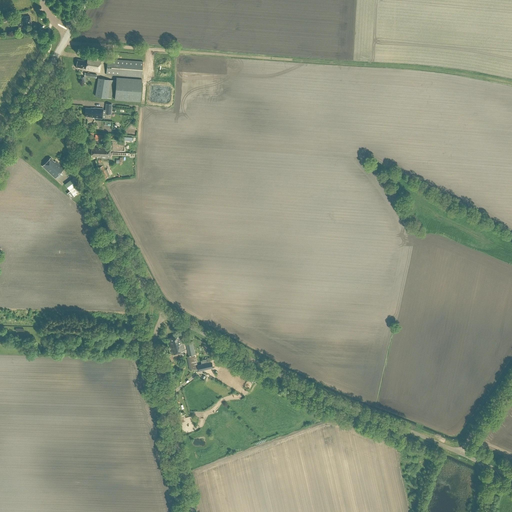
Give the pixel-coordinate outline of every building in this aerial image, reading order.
[(31,24),(30,16),(24,17),(24,16),(13,18),(15,28),(22,27),(22,25),(31,24)] [(98,72),(101,58),(87,56),(86,60),(77,59),(75,66),(85,68),(84,70),(98,72)] [(141,77),(142,62),(107,59),(106,75),(141,77)] [(111,99),(114,81),(98,78),(95,96),(111,99)] [(116,78),(114,98),(140,100),(141,80),(116,78)] [(151,91),(150,101),(168,102),(168,92),(151,91)] [(102,118),(103,108),(93,107),(93,108),(85,107),(84,116),(90,116),(90,117),(102,118)] [(110,158),(111,147),(101,147),(101,148),(92,147),(91,156),(96,156),(96,158),(110,158)] [(55,178),(61,171),(64,168),(56,161),(55,162),(51,158),(43,166),(55,178)] [(103,179),(108,177),(103,165),(98,167),(103,179)] [(70,192),(68,194),(71,199),(78,194),(77,192),(81,190),(73,178),(65,184),(70,192)] [(171,353),(184,351),(180,336),(169,338),(170,343),(169,343),(171,353)] [(189,356),(196,354),(193,341),(186,343),(189,356)] [(190,370),(198,369),(195,355),(187,356),(190,370)]
